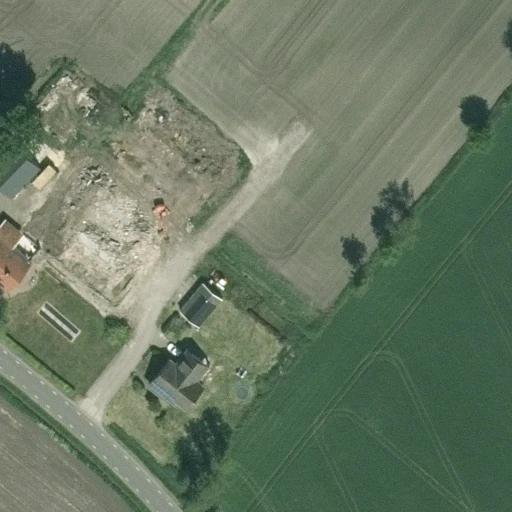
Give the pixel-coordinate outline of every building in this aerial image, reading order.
[(93,113),(102,101),(69,76),(59,88),(93,113)] [(0,187),(11,197),(39,168),(12,142),(0,153),(0,187)] [(142,144),(128,165),(179,202),(194,182),(142,144)] [(0,226),(0,281),(8,289),(32,261),(30,260),(43,245),(115,306),(158,256),(144,244),(155,231),(88,174),(58,209),(48,200),(21,231),(25,233),(18,241),(0,226)] [(198,325),(222,297),(203,282),(180,309),(198,325)] [(187,346),(174,362),(169,358),(149,383),(169,400),(173,395),(186,405),(202,385),(196,380),(209,364),(187,346)]
